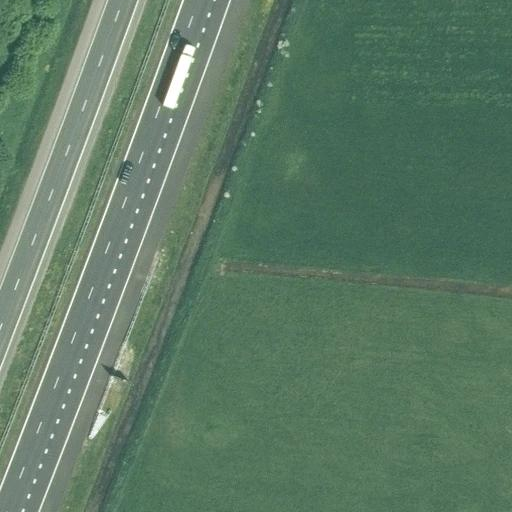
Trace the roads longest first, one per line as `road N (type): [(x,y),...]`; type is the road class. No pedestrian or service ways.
road 1 (motorway): [(5,511),(201,0)]
road 2 (motorway): [(118,0),(0,319)]
